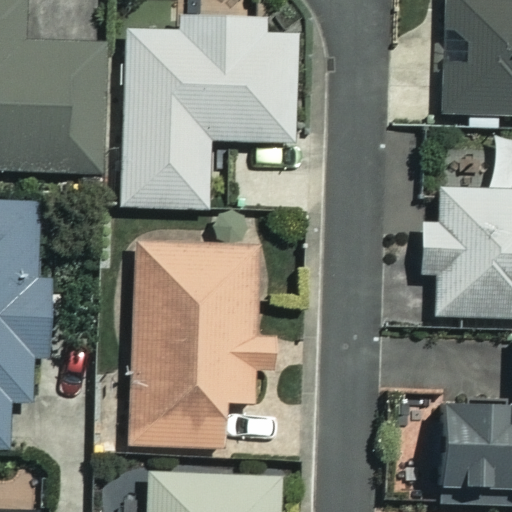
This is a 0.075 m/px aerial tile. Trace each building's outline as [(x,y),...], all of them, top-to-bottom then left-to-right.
[(14,0),(0,0),(0,169),(96,171),(98,44),(13,42),(14,0)] [(511,0),(435,0),(433,113),(511,115),(511,0)] [(290,23),(170,19),(170,32),(120,30),(113,206),(201,210),(203,139),(286,142),(290,23)] [(511,203),(493,203),(493,190),(431,191),(432,225),(412,225),(413,318),(511,316),(511,203)] [(32,203),(0,202),(0,442),(0,399),(30,400),(32,203)] [(247,248),(127,246),(125,446),(212,447),(213,403),(245,403),(247,248)] [(511,335),(508,335),(507,409),(426,408),(425,489),(511,490),(511,335)] [(272,511),(273,478),(140,477),(139,511),(272,511)]
